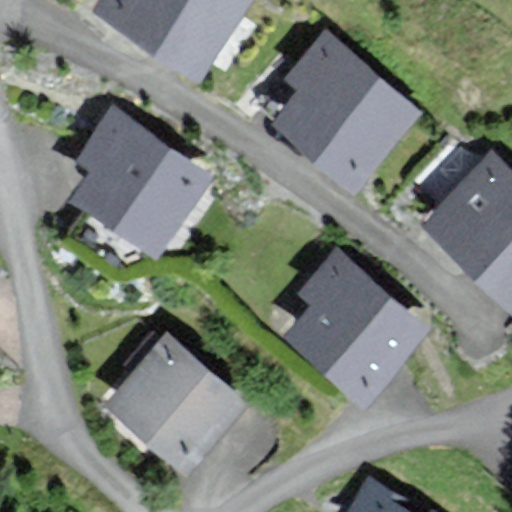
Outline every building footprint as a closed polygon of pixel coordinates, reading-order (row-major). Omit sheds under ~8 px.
[(109,0),(106,6),(201,66),(243,0),(109,0)] [(413,113),(326,38),(294,76),(308,88),(281,120),(353,182),(413,113)] [(102,163),(82,194),(161,245),(208,174),(115,114),(89,154),(102,163)] [(511,178),(493,161),(433,226),(511,299),(511,178)] [(339,250),(303,290),(325,310),(300,337),(364,394),(425,327),(339,250)] [(168,340),(114,402),(184,462),(237,401),(168,340)] [(394,511),(384,507),(390,496),(370,487),(357,511),(394,511)]
